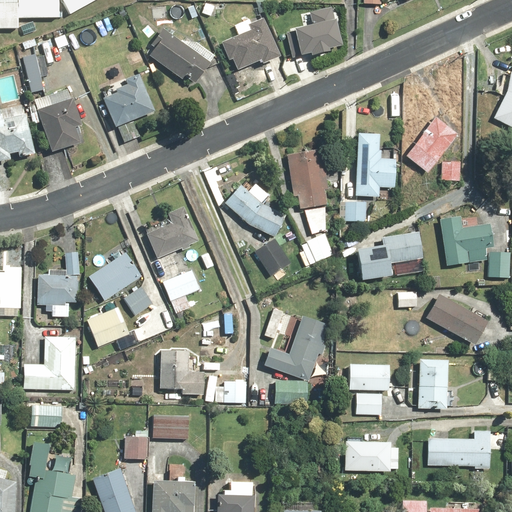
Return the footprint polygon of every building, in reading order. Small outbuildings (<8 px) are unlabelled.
[(0,0),(0,30),(23,31),(23,19),(52,19),(51,0),(0,0)] [(106,0),(62,0),(72,18),(106,0)] [(299,58),(310,56),(311,60),(329,55),(328,51),(340,48),(334,21),(331,8),(308,13),(311,27),(292,31),(299,58)] [(236,72),(260,62),(262,66),(279,59),(262,19),(247,26),(249,31),(220,43),(229,62),(231,61),(236,72)] [(188,37),(183,44),(162,30),(156,38),(159,40),(148,56),(181,80),(183,77),(195,85),(204,72),(210,63),(215,56),(188,37)] [(486,58),(463,58),(461,146),(485,146),(486,58)] [(511,74),(508,74),(506,92),(492,119),(511,129),(511,74)] [(126,85),(115,89),(115,87),(102,92),(104,97),(101,98),(114,129),(117,128),(123,145),(140,138),(133,121),(154,113),(139,75),(125,81),(126,85)] [(71,88),(34,99),(50,153),(87,143),(71,88)] [(0,164),(9,162),(8,156),(18,154),(19,160),(35,156),(24,106),(0,112),(0,110),(0,164)] [(403,154),(427,175),(459,138),(435,117),(403,154)] [(380,135),(356,134),(354,196),(379,197),(379,188),(394,189),(396,154),(379,153),(380,135)] [(285,156),(295,212),(330,206),(320,150),(285,156)] [(459,182),(460,161),(441,160),(440,181),(459,182)] [(285,216),(259,203),(241,185),(223,204),(248,226),(273,239),(285,216)] [(511,198),(495,187),(481,208),(502,221),(511,206),(511,198)] [(370,204),(345,203),(344,221),(369,223),(370,204)] [(157,260),(198,242),(183,208),(167,215),(170,223),(146,234),(157,260)] [(323,209),(304,212),(308,231),(327,228),(323,209)] [(439,220),(446,266),(485,259),(483,248),(492,247),(488,224),(462,228),(460,217),(439,220)] [(325,234),(300,246),(309,266),(335,255),(325,234)] [(421,260),(418,234),(381,239),(382,247),(355,251),(359,282),(390,278),(388,264),(421,260)] [(273,239),(253,253),(270,278),(290,264),(273,239)] [(104,301),(140,276),(121,249),(107,259),(109,262),(87,278),(104,301)] [(68,318),(69,306),(74,306),(77,251),(66,251),(64,276),(58,275),(58,269),(49,269),(48,275),(36,274),(35,304),(41,305),(41,312),(51,312),(50,317),(68,318)] [(208,252),(200,256),(206,269),(214,265),(208,252)] [(510,253),(489,253),(488,278),(509,279),(510,253)] [(0,316),(16,317),(17,309),(20,309),(21,267),(4,267),(3,273),(0,273),(0,316)] [(199,290),(191,270),(162,282),(175,314),(191,307),(186,296),(199,290)] [(140,285),(122,298),(135,315),(152,303),(140,285)] [(416,292),(396,293),(397,309),(416,309),(416,292)] [(486,324),(481,321),(485,315),(478,311),(475,317),(438,295),(424,319),(472,347),(486,324)] [(98,313),(99,314),(85,320),(96,348),(129,335),(118,308),(117,305),(98,313)] [(274,338),(276,333),(284,335),(291,315),(282,313),(283,311),(273,308),(264,335),(274,338)] [(268,348),(262,365),(307,382),(314,364),(328,325),(301,315),(287,354),(268,348)] [(76,338),(43,336),(42,365),(23,364),(22,390),(74,392),(76,338)] [(195,358),(188,357),(188,352),(160,351),(158,389),(182,390),(181,395),(202,395),(203,373),(195,373),(195,358)] [(445,390),(446,360),(419,359),(417,408),(444,410),(445,405),(453,406),(454,390),(445,390)] [(502,360),(488,359),(486,382),(500,383),(502,360)] [(389,366),(349,364),(348,390),(388,392),(389,366)] [(214,402),(215,386),(216,376),(208,375),(205,402),(214,402)] [(307,382),(274,380),(273,404),(306,406),(307,383),(307,382)] [(234,382),(234,403),(245,403),(246,381),(234,381),(234,382)] [(224,382),(223,386),(223,403),(234,403),(234,382),(224,382)] [(223,403),(223,386),(215,386),(214,402),(223,403)] [(381,394),(355,393),(354,415),(380,416),(381,394)] [(62,406),(31,404),(30,426),(61,428),(62,406)] [(152,414),(152,427),(135,427),(134,437),(124,437),(123,458),(147,459),(147,452),(158,452),(159,439),(187,440),(188,416),(152,414)] [(472,431),(472,439),(427,438),(427,466),(473,467),(473,469),(489,469),(489,467),(490,440),(490,431),(472,431)] [(26,480),(33,481),(29,511),(81,511),(83,498),(72,497),(75,476),(67,475),(69,457),(53,455),(51,471),(44,470),(47,444),(31,441),(26,480)] [(391,442),(344,441),(343,470),(389,472),(390,469),(397,469),(398,447),(390,447),(391,442)] [(92,482),(103,511),(135,511),(118,468),(92,482)] [(0,469),(0,511),(13,511),(15,496),(15,495),(15,494),(15,493),(15,492),(14,491),(14,490),(14,489),(14,488),(13,487),(13,486),(12,485),(12,484),(11,484),(11,483),(10,482),(9,481),(8,481),(8,480),(7,480),(6,479),(5,478),(7,471),(0,469)] [(177,481),(152,480),(151,511),(192,511),(193,482),(185,482),(185,478),(177,477),(177,481)] [(216,494),(215,511),(252,511),(253,496),(244,495),(238,489),(221,488),(221,494),(216,494)] [(320,511),(299,510),(300,501),(284,500),(283,510),(280,510),(280,511),(320,511)] [(425,511),(426,501),(401,500),(400,511),(425,511)] [(462,509),(429,508),(428,511),(477,511),(479,504),(462,502),(462,509)]
